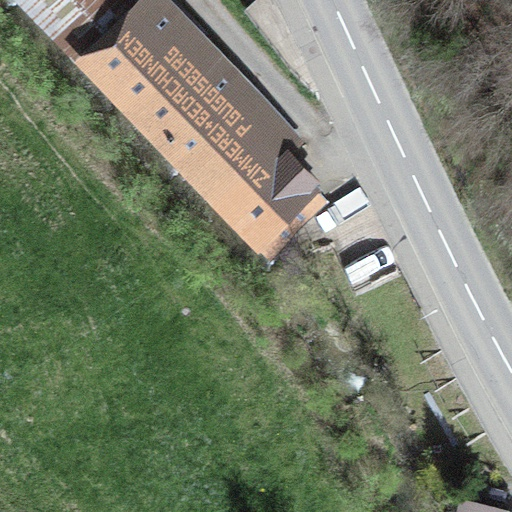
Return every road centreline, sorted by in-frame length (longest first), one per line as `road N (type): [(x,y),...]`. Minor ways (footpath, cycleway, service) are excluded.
road 1 (tertiary): [(330,0),(422,201),(511,368)]
road 2 (track): [(196,0),(332,144),(422,201)]
